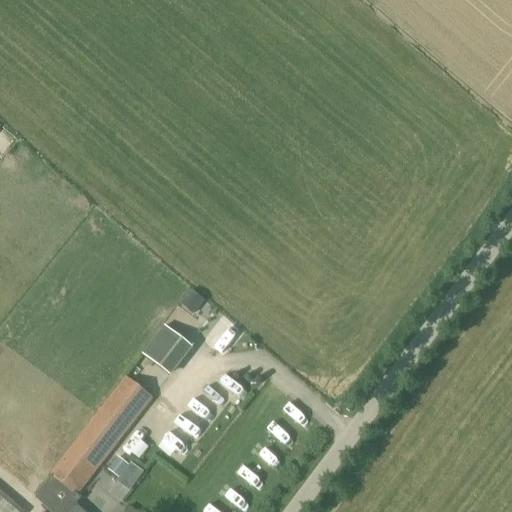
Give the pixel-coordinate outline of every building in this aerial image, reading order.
[(179,304),(193,316),(204,302),(190,291),(179,304)] [(223,316),(203,339),(222,356),(242,333),(223,316)] [(166,328),(143,357),(170,378),(194,350),(166,328)] [(52,477),(36,497),(51,511),(82,511),(76,505),(82,500),(76,496),(96,470),(152,401),(127,381),(52,477)] [(274,425),(267,441),(288,451),(295,434),(274,425)] [(129,466),(119,458),(110,470),(120,478),(129,466)] [(246,468),(234,481),(246,492),(258,478),(246,468)] [(22,511),(0,493),(0,511),(22,511)]
